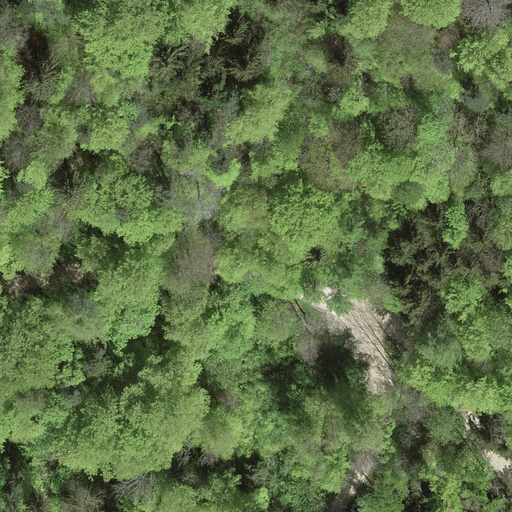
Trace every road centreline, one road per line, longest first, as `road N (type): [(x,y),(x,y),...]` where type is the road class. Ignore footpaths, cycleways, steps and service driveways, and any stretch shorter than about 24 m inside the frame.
road 1 (track): [(0,282),(154,258),(244,269),(335,296),(388,316),(451,380),(511,475)]
road 2 (track): [(335,296),(365,334),(384,404),(333,511)]
